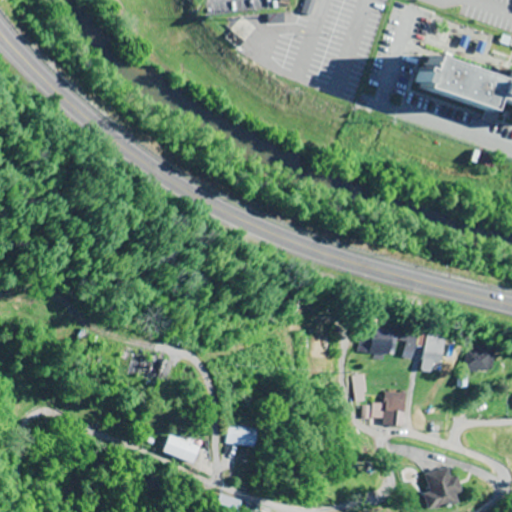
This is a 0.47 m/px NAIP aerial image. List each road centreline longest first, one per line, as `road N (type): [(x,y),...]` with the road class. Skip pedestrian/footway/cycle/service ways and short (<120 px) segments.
road 1 (primary): [(511,302),(302,242),(194,190),(73,104),(0,30)]
road 2 (residential): [(382,433),(392,477),(384,492),(311,511),(281,509),(49,411)]
road 3 (residential): [(478,511),(500,498),(506,470),(417,435),(371,431),(351,413)]
road 4 (residential): [(380,104),(511,148)]
